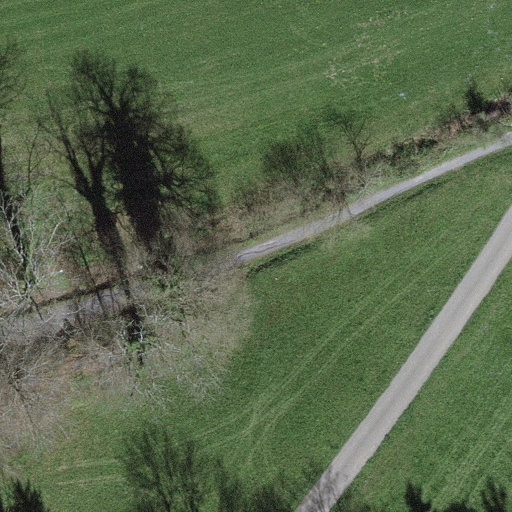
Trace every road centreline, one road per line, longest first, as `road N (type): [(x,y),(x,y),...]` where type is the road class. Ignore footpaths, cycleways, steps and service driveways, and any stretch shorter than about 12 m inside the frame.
road 1 (track): [(0,354),(511,143)]
road 2 (unclassified): [(511,236),(307,511)]
